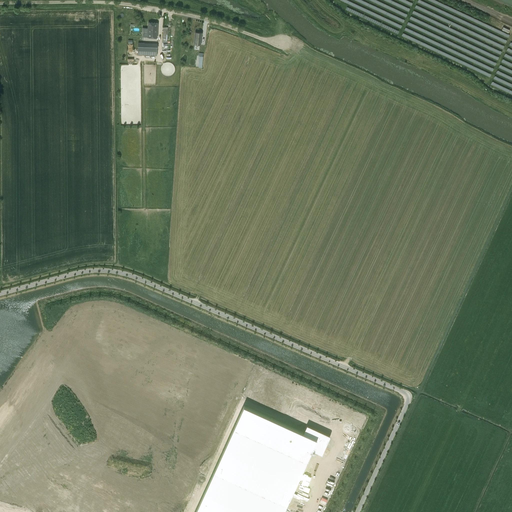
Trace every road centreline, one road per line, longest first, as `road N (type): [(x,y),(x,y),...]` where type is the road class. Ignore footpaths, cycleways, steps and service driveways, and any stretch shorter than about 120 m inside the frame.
road 1 (unclassified): [(357,511),(408,400),(404,392),(128,274),(83,270),(0,292)]
road 2 (unclassified): [(281,47),(158,9),(0,3)]
road 3 (track): [(79,483),(48,462),(1,393)]
road 4 (track): [(199,497),(79,483)]
